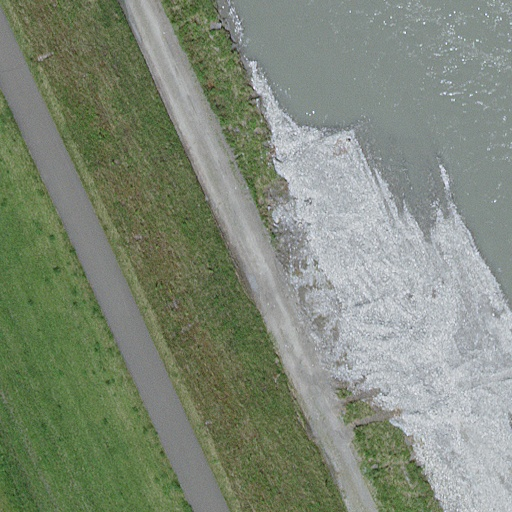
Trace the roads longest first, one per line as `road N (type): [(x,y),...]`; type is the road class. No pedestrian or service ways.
road 1 (track): [(130,0),(362,511)]
road 2 (track): [(0,48),(209,511)]
